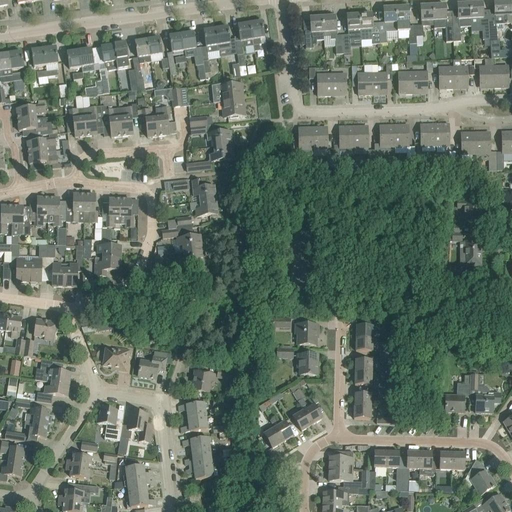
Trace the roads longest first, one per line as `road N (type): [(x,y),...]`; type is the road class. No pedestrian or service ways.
road 1 (residential): [(457,105),(303,113),(294,101),(283,0)]
road 2 (residential): [(257,0),(0,35)]
road 3 (residential): [(337,432),(475,438),(511,478)]
road 4 (residential): [(171,511),(157,406),(94,393)]
road 5 (residential): [(147,187),(142,254),(128,288),(105,303),(72,307)]
road 6 (residential): [(29,499),(94,393)]
